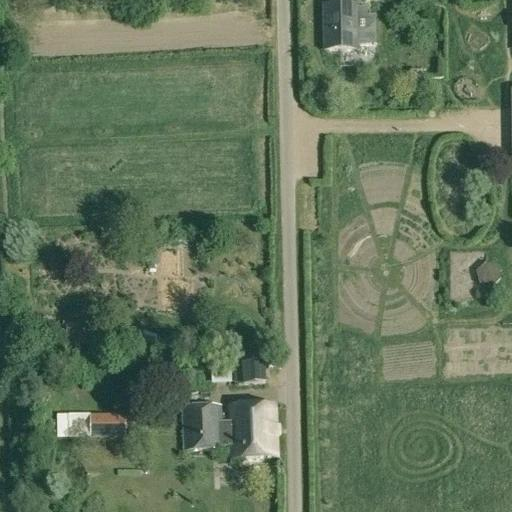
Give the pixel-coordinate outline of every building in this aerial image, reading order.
[(357,6),(323,7),(324,54),(358,53),(358,36),(363,36),(363,18),(357,18),(357,6)] [(84,325),(65,327),(67,346),(86,344),(84,325)] [(233,387),(242,386),(242,387),(266,385),(265,363),(265,355),(231,356),(231,358),(233,382),(233,387)] [(231,358),(213,359),(214,361),(214,378),(215,383),(233,382),(231,358)] [(228,423),(222,423),(217,423),(218,447),(222,447),(229,447),(230,460),(277,458),(274,406),(228,408),(228,423)] [(222,451),(222,447),(218,447),(217,423),(222,423),(221,407),(180,408),(183,453),(222,451)] [(87,421),(88,438),(121,438),(121,420),(87,421)]
